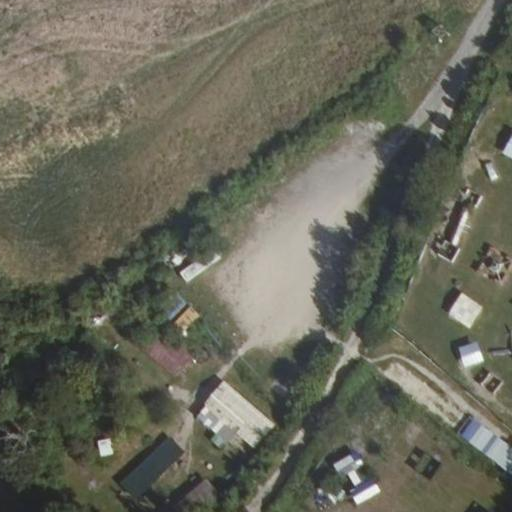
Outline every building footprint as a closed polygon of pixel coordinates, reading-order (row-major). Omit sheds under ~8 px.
[(158,315),(168,324),(187,306),(177,296),(158,315)] [(463,299),(454,314),(468,323),(477,308),(463,299)] [(186,305),(170,331),(181,338),(197,312),(186,305)] [(158,329),(140,349),(174,380),(192,360),(158,329)] [(511,445),(389,361),(376,379),(511,472),(511,445)] [(249,449),(271,426),(225,383),(193,418),(225,447),(235,436),(249,449)] [(138,502),(183,454),(166,437),(120,486),(138,502)] [(204,476),(166,511),(197,511),(219,492),(204,476)]
